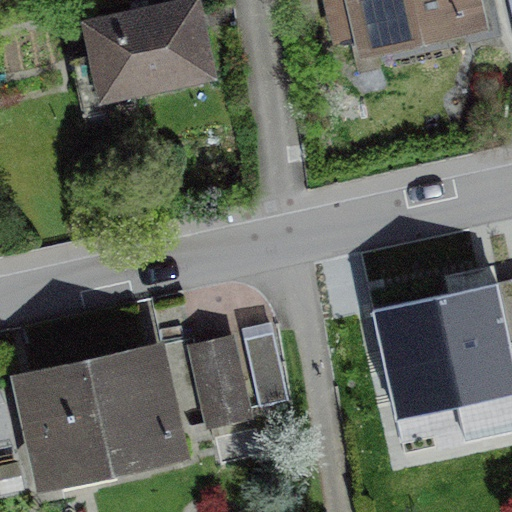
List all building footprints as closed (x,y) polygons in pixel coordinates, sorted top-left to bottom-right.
[(157,13),(156,0),(84,0),(86,19),(157,13)] [(333,0),(350,65),(487,32),(479,0),(333,0)] [(194,6),(75,31),(92,115),(212,90),(194,6)] [(475,287),(354,314),(374,416),(481,390),(498,470),(511,478),(511,290),(507,292),(503,275),(473,280),(475,287)] [(272,333),(242,340),(260,418),(290,411),(272,333)] [(232,345),(189,355),(209,436),(252,426),(232,345)] [(156,349),(1,385),(28,502),(184,466),(156,349)]
